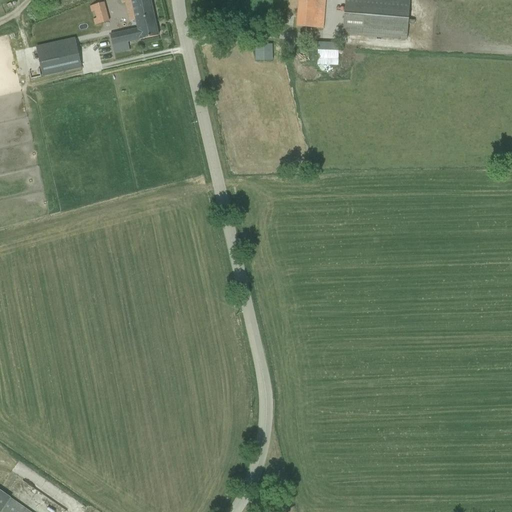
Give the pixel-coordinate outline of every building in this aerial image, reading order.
[(158,36),(149,0),(120,0),(121,4),(124,3),(129,22),(135,21),(137,29),(110,35),(114,55),(129,51),(127,43),(158,36)] [(297,0),(296,27),(323,29),(325,0),(297,0)] [(344,0),(342,36),(406,41),(407,25),(414,25),(414,22),(408,21),(409,0),(344,0)] [(104,3),(89,7),(91,13),(94,12),(96,19),(92,20),(94,26),(109,22),(104,3)] [(74,38),(35,47),(42,77),(81,69),(74,38)] [(338,65),(338,44),(318,44),(318,65),(338,65)] [(272,45),(255,45),(255,61),(272,61),(272,45)] [(29,511),(0,491),(0,511),(29,511)]
